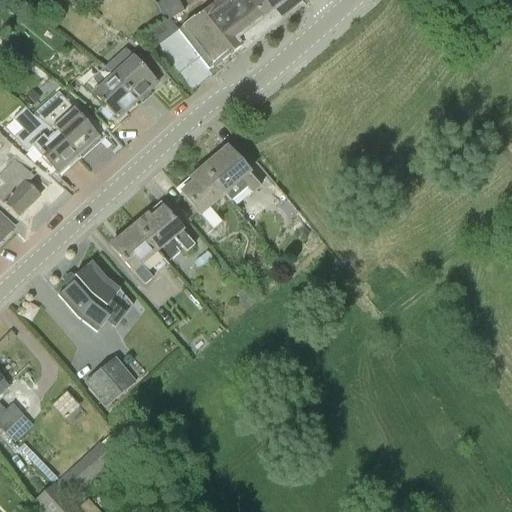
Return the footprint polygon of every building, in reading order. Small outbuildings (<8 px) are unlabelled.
[(162,20),(181,10),(175,0),(166,0),(156,6),(162,20)] [(220,0),(178,32),(179,33),(208,71),(240,46),(236,40),(274,11),(281,19),(301,1),(300,0),(220,0)] [(157,47),(177,32),(169,20),(148,36),(157,47)] [(179,34),(161,45),(170,61),(188,50),(179,34)] [(157,84),(133,58),(125,50),(105,69),(136,103),(157,84)] [(116,122),(136,103),(105,69),(84,87),(116,122)] [(38,118),(37,119),(52,130),(77,157),(79,155),(89,147),(98,138),(73,111),(72,110),(61,98),(38,118)] [(26,107),(11,119),(13,121),(22,131),(14,139),(13,139),(26,154),(32,149),(56,176),(65,168),(75,160),(77,157),(52,130),(37,119),(33,115),(26,107)] [(214,159),(201,169),(224,196),(240,182),(246,189),(253,197),(261,190),(248,175),(229,153),(226,149),(215,158),(214,159)] [(0,178),(6,184),(0,190),(0,200),(0,201),(17,218),(39,197),(25,182),(31,176),(14,160),(0,175),(0,178)] [(229,204),(230,203),(224,196),(201,169),(188,180),(192,184),(180,194),(212,232),(221,224),(208,209),(223,197),(229,204)] [(186,254),(193,247),(162,210),(150,220),(147,216),(135,226),(156,251),(172,238),(186,254)] [(0,242),(13,229),(0,217),(0,242)] [(110,246),(110,247),(145,289),(153,282),(139,265),(156,251),(135,226),(121,237),(110,246)] [(72,291),(69,287),(57,297),(76,320),(96,335),(108,319),(98,312),(102,307),(105,309),(119,291),(106,281),(91,263),(74,277),(76,283),(72,291)] [(135,385),(127,376),(115,361),(85,385),(105,409),(135,385)] [(0,397),(9,389),(3,382),(0,379),(0,429),(4,434),(11,442),(29,424),(12,406),(5,412),(0,406),(0,397)] [(128,451),(113,434),(110,436),(100,445),(110,456),(115,462),(121,457),(128,451)] [(98,511),(88,500),(77,510),(67,499),(111,460),(99,447),(55,487),(53,485),(33,503),(41,511),(98,511)]
